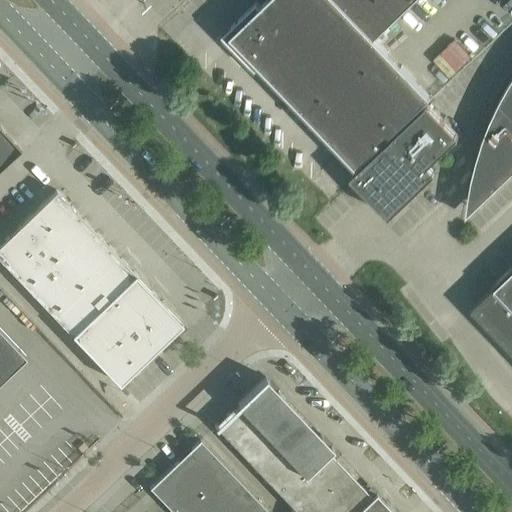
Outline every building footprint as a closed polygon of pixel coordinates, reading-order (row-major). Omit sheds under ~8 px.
[(256,2),(230,27),(222,35),(230,44),(255,69),(259,65),(356,166),(429,96),(374,38),(413,0),(266,0),(260,6),(256,2)] [(511,76),(498,101),(511,115),(511,76)] [(471,179),(467,197),(465,216),(511,171),(511,115),(498,101),(489,120),(482,139),(476,159),(471,179)] [(427,103),(350,176),(388,216),(435,171),(428,164),(458,135),(427,103)] [(0,164),(20,146),(0,124),(0,164)] [(0,242),(0,257),(119,382),(183,322),(56,189),(0,242)] [(511,266),(492,285),(511,305),(511,266)] [(511,305),(492,285),(494,287),(471,309),(511,352),(511,305)] [(0,379),(26,355),(0,327),(0,379)] [(283,495),(329,451),(333,447),(265,376),(214,425),(216,427),(217,426),(283,495)] [(269,511),(200,440),(150,488),(173,511),(269,511)] [(371,496),(351,474),(329,451),(283,495),(293,506),(298,511),(357,511),(378,494),(376,492),(371,496)] [(394,511),(378,494),(357,511),(394,511)]
